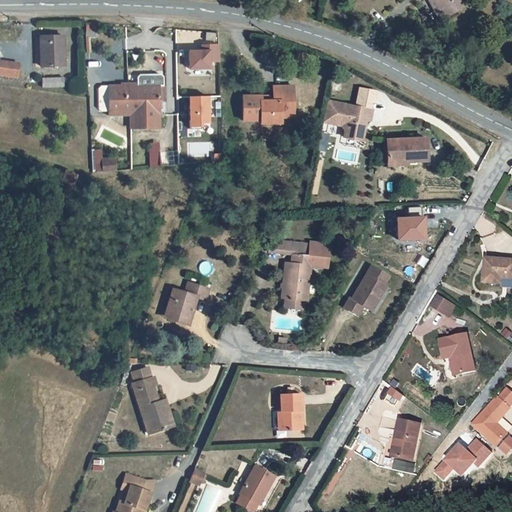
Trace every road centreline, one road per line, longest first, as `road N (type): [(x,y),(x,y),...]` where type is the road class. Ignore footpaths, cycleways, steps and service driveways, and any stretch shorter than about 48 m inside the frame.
road 1 (secondary): [(0,4),(215,11),(271,21),(364,53),(511,129)]
road 2 (residential): [(511,141),(374,377)]
road 3 (residential): [(374,377),(295,511)]
road 4 (residential): [(374,377),(351,366),(230,354)]
